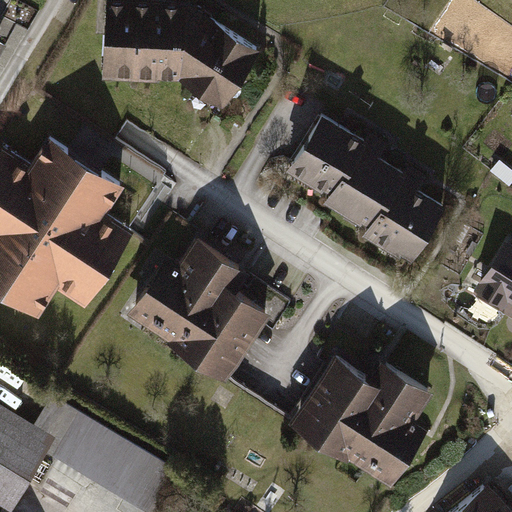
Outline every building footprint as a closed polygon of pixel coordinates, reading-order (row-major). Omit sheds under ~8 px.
[(187,0),(100,0),(98,72),(172,74),(216,100),(256,45),(187,0)] [(0,45),(15,20),(0,11),(0,45)] [(367,135),(316,108),(283,168),(324,190),(318,202),(366,229),(362,236),(406,260),(439,199),(400,178),(405,169),(361,145),(367,135)] [(25,158),(0,141),(0,291),(31,312),(51,283),(81,303),(130,229),(101,210),(119,184),(42,133),(25,158)] [(245,268),(191,234),(169,268),(157,261),(124,311),(224,376),(269,306),(234,284),(245,268)] [(511,252),(500,245),(476,283),(511,305),(511,252)] [(370,374),(330,348),(284,416),(385,483),(424,424),(413,417),(430,391),(381,358),(370,374)] [(60,415),(0,380),(0,481),(20,493),(60,415)] [(511,511),(511,504),(493,481),(455,511),(511,511)]
